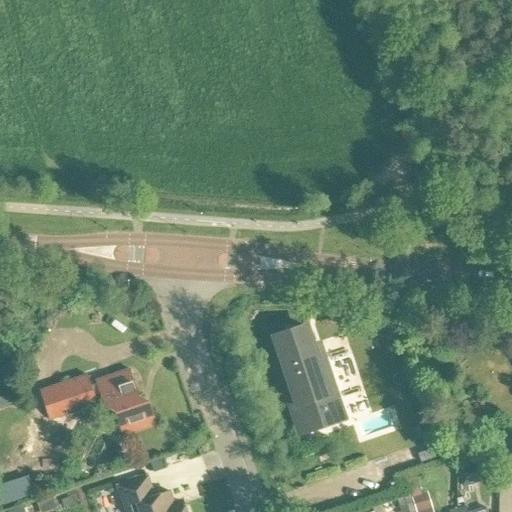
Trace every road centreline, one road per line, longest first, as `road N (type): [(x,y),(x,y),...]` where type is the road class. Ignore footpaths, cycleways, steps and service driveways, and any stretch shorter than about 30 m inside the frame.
road 1 (unclassified): [(249,511),(186,328),(182,274)]
road 2 (tertiary): [(511,281),(343,269)]
road 3 (tertiary): [(343,269),(183,243)]
road 4 (tertiary): [(182,274),(343,269)]
road 5 (tertiary): [(33,248),(182,274)]
road 6 (tertiary): [(183,243),(33,248)]
